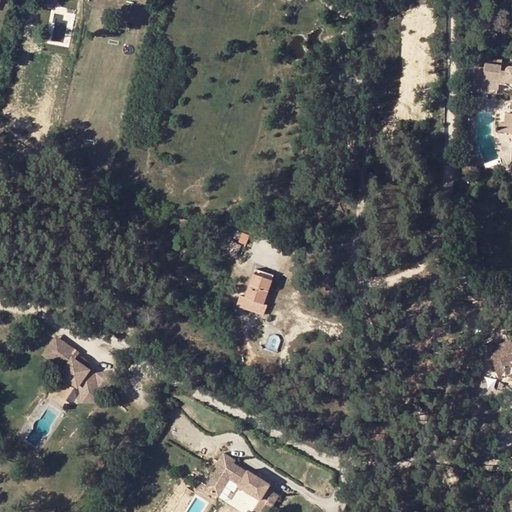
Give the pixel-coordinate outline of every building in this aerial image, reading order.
[(503,74),(503,70),(486,68),(485,73),(475,72),(472,91),(499,94),(500,87),(506,88),(506,86),(511,86),(511,117),(508,117),(506,128),(502,127),(501,136),(511,137),(511,70),(509,70),(508,75),(503,74)] [(463,159),(462,174),(476,174),(477,160),(463,159)] [(181,222),(181,231),(193,231),(193,221),(181,222)] [(243,235),(239,243),(246,246),(250,239),(243,235)] [(231,244),(227,253),(236,257),(240,248),(231,244)] [(273,275),(256,269),(245,300),(241,298),(238,306),(264,316),(266,307),(263,306),(266,297),(273,276),(273,275)] [(511,340),(501,346),(494,358),(499,374),(507,371),(509,376),(511,375),(511,340)] [(85,360),(58,341),(47,356),(67,370),(63,374),(75,385),(80,385),(85,402),(93,400),(92,390),(89,375),(85,360)] [(95,390),(111,387),(108,371),(92,374),(95,390)] [(232,472),(238,462),(239,461),(227,453),(219,464),(222,466),(232,472)] [(243,482),(241,485),(264,500),(257,511),(272,511),(283,495),(272,488),(274,482),(253,467),(251,470),(238,462),(232,472),(222,466),(208,488),(223,497),(234,480),(235,477),(243,482)]
